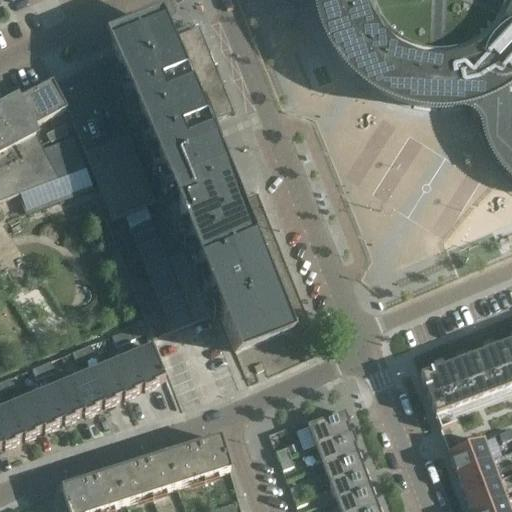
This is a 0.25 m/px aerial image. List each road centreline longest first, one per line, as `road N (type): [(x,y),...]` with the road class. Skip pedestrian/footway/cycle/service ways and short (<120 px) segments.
road 1 (residential): [(362,344),(219,0)]
road 2 (residential): [(223,417),(30,482)]
road 3 (residential): [(426,511),(362,344)]
road 4 (residential): [(511,268),(382,323),(362,344)]
road 5 (residential): [(362,344),(331,369),(223,417)]
road 6 (residential): [(0,63),(128,0)]
